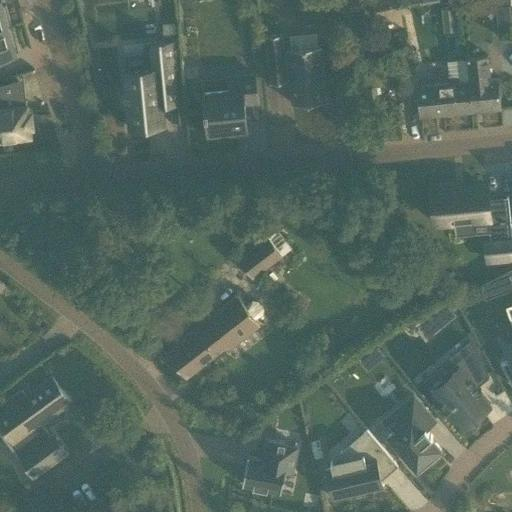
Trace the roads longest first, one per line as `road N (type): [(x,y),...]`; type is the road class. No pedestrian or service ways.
road 1 (unclassified): [(511,140),(94,176)]
road 2 (residential): [(197,511),(179,438),(121,353),(0,255)]
road 3 (residential): [(94,176),(46,0)]
